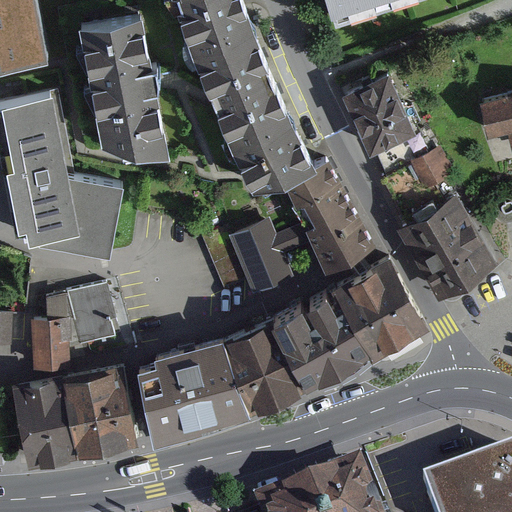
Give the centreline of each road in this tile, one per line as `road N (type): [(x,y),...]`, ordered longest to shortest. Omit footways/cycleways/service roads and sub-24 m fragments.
road 1 (residential): [(0,219),(9,233),(58,252),(151,257),(216,304),(242,308),(391,240)]
road 2 (primary): [(459,387),(199,465)]
road 3 (residential): [(391,240),(276,0)]
road 4 (primary): [(199,465),(0,499)]
road 5 (residential): [(459,387),(443,327),(391,240)]
